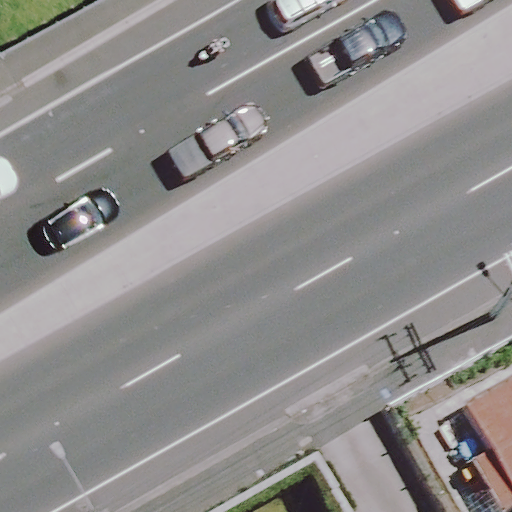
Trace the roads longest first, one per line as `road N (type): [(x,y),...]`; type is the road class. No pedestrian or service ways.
road 1 (trunk): [(511,177),(0,464)]
road 2 (trunk): [(0,213),(370,0)]
